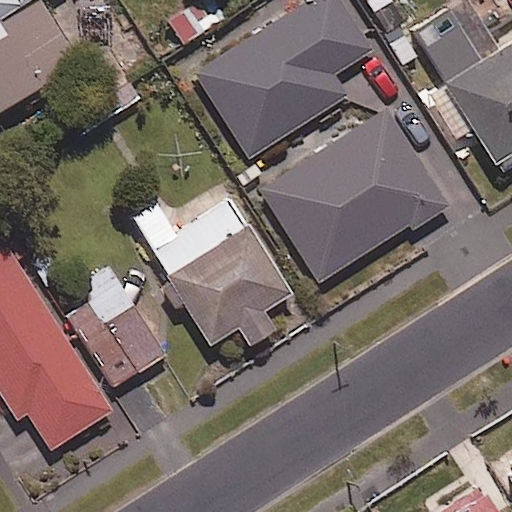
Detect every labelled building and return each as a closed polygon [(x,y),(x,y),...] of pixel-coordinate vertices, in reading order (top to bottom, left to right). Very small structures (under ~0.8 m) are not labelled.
[(0,0),(0,14),(24,0),(0,0)] [(371,48),(341,0),(305,0),(246,37),(244,32),(188,67),(244,158),(347,93),(333,72),(371,48)] [(511,37),(498,46),(469,0),(454,0),(412,26),(499,166),(511,157),(511,37)] [(38,1),(7,21),(47,85),(79,65),(38,1)] [(0,112),(41,87),(0,20),(0,19),(0,112)] [(302,271),(435,198),(382,101),(249,174),(302,271)] [(291,291),(230,197),(176,232),(155,199),(128,217),(209,342),(236,324),(248,343),(274,326),(263,309),(291,291)] [(99,408),(0,247),(0,406),(5,415),(16,409),(38,445),(99,408)] [(119,297),(105,274),(75,293),(89,316),(119,297)] [(68,291),(45,306),(93,382),(117,367),(68,291)] [(122,301),(96,318),(126,364),(153,347),(122,301)] [(120,373),(96,388),(118,424),(142,410),(120,373)] [(499,511),(479,482),(432,511),(499,511)]
